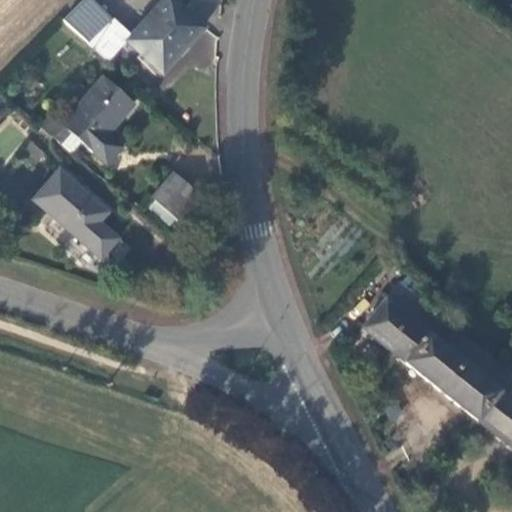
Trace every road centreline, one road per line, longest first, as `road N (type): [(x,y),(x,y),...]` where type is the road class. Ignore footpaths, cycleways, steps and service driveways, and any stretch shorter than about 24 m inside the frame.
road 1 (tertiary): [(275,305),(249,179),(247,55),(258,0)]
road 2 (unclassified): [(163,349),(307,412),(322,406)]
road 3 (unclassified): [(163,349),(0,291)]
road 4 (unclassified): [(275,305),(163,349)]
